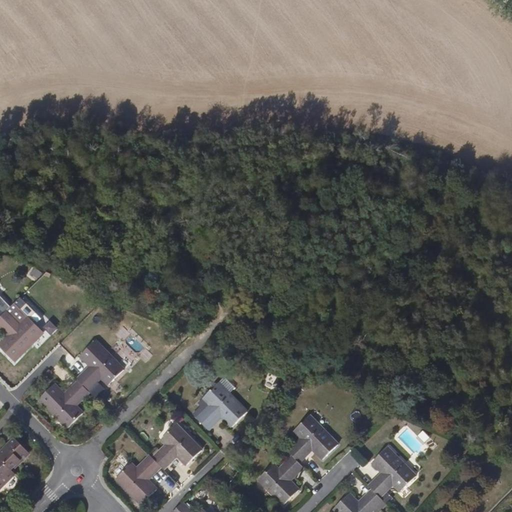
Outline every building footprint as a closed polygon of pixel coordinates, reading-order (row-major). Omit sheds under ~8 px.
[(0,330),(3,334),(0,336),(0,350),(8,358),(34,332),(19,317),(13,323),(0,309),(0,330)] [(80,365),(67,379),(69,380),(78,389),(91,376),(97,381),(112,366),(86,341),(71,356),(80,365)] [(66,404),(80,391),(78,389),(69,380),(55,394),(46,385),(31,400),(57,425),(71,410),(66,404)] [(190,415),(201,426),(215,413),(224,423),(239,408),(215,382),(199,397),(204,402),(190,415)] [(288,458),(293,462),(307,450),(317,460),(332,445),(307,420),(291,434),(296,439),(283,452),(288,458)] [(161,444),(147,456),(156,465),(158,467),(172,454),(181,464),(196,450),(171,424),(156,438),(161,444)] [(0,465),(3,468),(21,450),(6,437),(0,442),(0,465)] [(142,478),(156,465),(147,456),(145,455),(132,468),(126,462),(111,477),(136,503),(151,488),(142,478)] [(285,482),(299,468),(293,462),(288,458),(275,471),(269,466),(254,480),(280,506),(295,492),(285,482)] [(368,492),(377,502),(391,489),(400,499),(416,484),(391,458),(376,472),(381,478),(367,491),(368,492)] [(377,502),(368,492),(354,505),(349,499),(334,511),(368,511),(378,503),(377,502)] [(191,497),(185,504),(190,509),(197,503),(191,497)] [(185,504),(183,502),(172,511),(202,511),(200,511),(192,511),(190,509),(185,504)]
